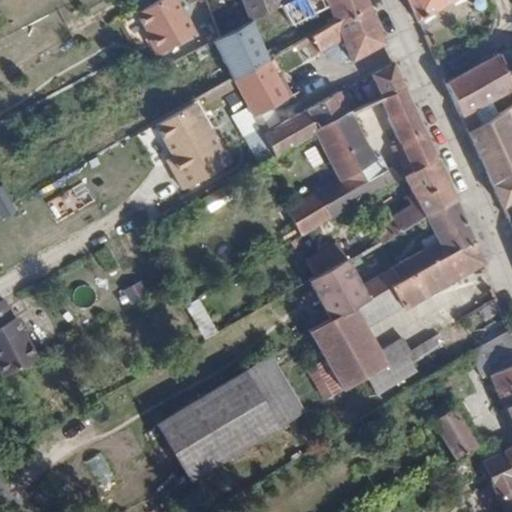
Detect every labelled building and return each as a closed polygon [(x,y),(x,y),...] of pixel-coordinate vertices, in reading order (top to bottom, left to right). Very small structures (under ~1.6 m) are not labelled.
[(193,32),(174,0),(157,0),(135,12),(157,52),(193,32)] [(204,0),(218,37),(249,21),(279,4),(277,0),(204,0)] [(311,3),(309,0),(286,0),(279,4),(249,21),(256,35),(311,5),(311,3)] [(323,0),(333,22),(366,4),(364,0),(309,0),(311,3),(318,0),(323,0)] [(406,0),(416,20),(450,0),(406,0)] [(350,62),(383,46),(366,4),(333,22),(309,36),(317,51),(339,39),(350,62)] [(510,84),(505,73),(497,54),(478,65),(492,95),(507,86),(510,84)] [(272,156),(313,134),(312,131),(347,110),(338,93),(273,128),(264,110),(288,97),(268,59),(233,78),(272,156)] [(382,96),(401,86),(391,63),(370,73),(382,96)] [(478,65),(445,83),(460,114),(477,104),(492,95),(478,65)] [(398,143),(422,133),(401,86),(382,96),(377,98),(387,120),(398,143)] [(511,91),(511,92),(511,93),(511,101),(484,120),(467,131),(490,184),(511,169),(511,130),(510,126),(511,124),(511,91)] [(387,120),(377,98),(349,113),(360,134),(387,120)] [(148,120),(177,187),(224,167),(196,100),(148,120)] [(477,104),(460,114),(467,131),(484,120),(477,104)] [(243,106),(229,114),(250,153),(264,146),(243,106)] [(360,134),(349,113),(347,110),(312,131),(313,134),(336,179),(372,157),(360,134)] [(402,176),(433,157),(422,133),(398,143),(389,147),(397,165),(387,171),(377,155),(373,158),(372,157),(336,179),(291,206),(284,210),(299,237),(324,222),(402,176)] [(107,151),(68,173),(86,205),(95,220),(88,224),(97,239),(143,213),(107,151)] [(423,216),(452,198),(433,157),(402,176),(403,180),(413,200),(407,203),(408,206),(387,219),(390,224),(381,230),(386,239),(423,216)] [(511,169),(490,184),(501,207),(511,198),(511,169)] [(397,281),(470,240),(452,198),(423,216),(431,235),(428,245),(389,267),(397,281)] [(95,220),(86,205),(80,208),(88,224),(95,220)] [(365,376),(404,353),(409,350),(401,336),(375,350),(363,329),(404,305),(441,283),(479,262),(470,240),(397,281),(366,298),(329,319),(308,331),(322,358),(307,367),(324,400),(365,376)] [(310,279),(344,259),(338,248),(303,267),(310,279)] [(310,279),(307,281),(329,319),(366,298),(359,284),(347,263),(344,259),(310,279)] [(359,284),(366,298),(397,281),(389,267),(359,284)] [(134,302),(147,290),(137,279),(124,291),(134,302)] [(0,353),(12,373),(49,353),(26,314),(22,316),(10,296),(0,301),(0,353)] [(198,297),(185,303),(200,339),(214,333),(198,297)] [(511,346),(506,331),(471,353),(481,377),(489,375),(505,412),(511,428),(511,446),(500,453),(511,478),(511,346)] [(416,373),(404,353),(365,376),(376,396),(416,373)] [(187,479),(275,429),(242,373),(155,423),(187,479)] [(450,409),(429,422),(454,462),(474,450),(475,448),(450,409)] [(100,452),(84,461),(97,485),(113,477),(100,452)] [(511,511),(511,478),(500,453),(480,463),(503,511),(511,511)]
